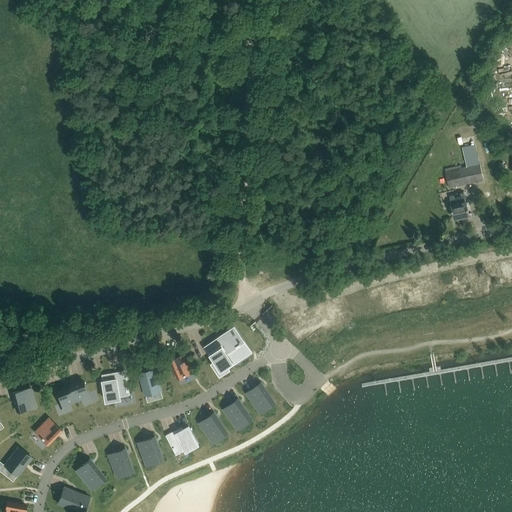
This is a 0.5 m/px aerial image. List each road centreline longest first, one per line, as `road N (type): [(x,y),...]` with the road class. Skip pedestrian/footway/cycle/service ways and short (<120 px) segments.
road 1 (unclassified): [(0,377),(207,323),(270,290),(358,263),(511,229)]
road 2 (track): [(241,308),(253,0)]
road 3 (track): [(358,263),(511,11)]
